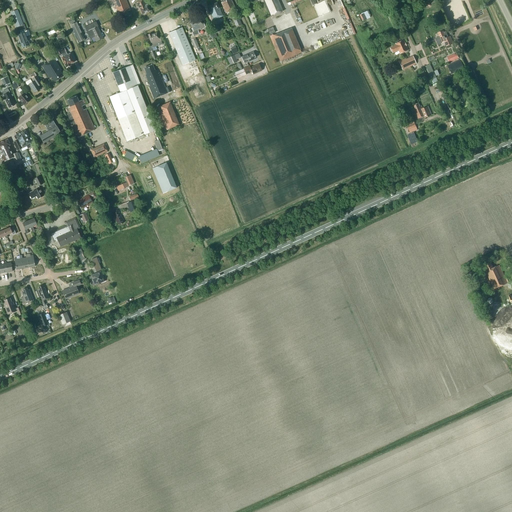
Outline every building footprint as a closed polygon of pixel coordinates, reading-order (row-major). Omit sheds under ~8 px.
[(131,11),(126,0),(111,0),(116,10),(117,10),(118,14),(120,14),(122,19),(130,16),(128,12),(131,11)] [(150,12),(147,5),(146,6),(145,4),(146,4),(143,0),(140,0),(141,1),(136,2),(139,10),(140,9),(143,15),(150,12)] [(221,0),(222,2),(221,3),(226,13),(235,9),(231,0),(221,0)] [(263,0),(269,14),(270,17),(284,11),(279,0),(263,0)] [(223,16),(216,3),(208,7),(211,12),(210,13),(214,20),(223,16)] [(23,25),(19,15),(17,10),(11,12),(18,32),(17,32),(23,48),(30,45),(26,36),(30,35),(28,30),(27,31),(24,24),(23,25)] [(200,18),(190,22),(193,32),(205,27),(203,23),(202,24),(200,18)] [(96,21),(84,27),(90,39),(94,37),(96,41),(103,38),(98,27),(98,26),(96,21)] [(76,23),(71,25),(80,43),(85,40),(76,22),(76,23)] [(213,28),(215,33),(221,31),(219,25),(213,28)] [(273,27),(267,29),(269,33),(270,36),(280,61),(282,61),(302,53),(292,28),(274,35),(273,35),(275,34),(274,30),(273,27)] [(182,66),(196,60),(182,28),(169,33),(182,66)] [(437,43),(440,42),(441,43),(445,42),(447,46),(454,43),(450,36),(447,38),(445,33),(444,34),(443,31),(438,33),(439,37),(435,38),(437,43)] [(152,44),(146,47),(148,53),(150,52),(153,51),(154,50),(153,48),(163,44),(160,38),(159,38),(157,33),(152,35),(151,34),(148,35),(152,44)] [(195,38),(191,40),(197,52),(201,51),(195,38)] [(408,50),(406,45),(404,40),(395,43),(396,44),(392,46),(392,47),(390,47),(393,53),(398,50),(400,53),(401,53),(408,50)] [(74,62),(70,54),(67,55),(64,48),(58,51),(60,54),(61,54),(63,57),(62,58),(67,67),(71,65),(70,64),(74,62)] [(252,53),(245,56),(241,57),(244,64),(254,59),(254,58),(256,57),(254,54),(252,54),(252,53)] [(455,53),(446,57),(448,62),(458,58),(455,53)] [(231,65),(238,62),(235,55),(228,58),(231,65)] [(403,70),(417,64),(413,56),(406,59),(405,58),(399,61),(403,70)] [(63,76),(60,71),(61,71),(54,59),(43,66),(50,78),(52,76),(55,81),(63,76)] [(460,60),(448,66),(451,71),(458,67),(459,70),(464,68),(460,60)] [(436,77),(430,63),(425,66),(431,79),(436,77)] [(261,71),(259,64),(250,68),(250,66),(243,69),(246,75),(252,72),(253,75),(261,71)] [(154,131),(137,86),(140,84),(132,65),(113,72),(116,80),(116,81),(116,83),(117,83),(118,83),(121,92),(109,97),(127,141),(154,131)] [(166,88),(160,73),(158,74),(156,71),(155,71),(153,65),(144,68),(147,75),(146,75),(150,86),(149,87),(154,99),(171,92),(169,87),(166,88)] [(34,81),(32,82),(30,79),(26,82),(26,83),(27,85),(29,85),(34,93),(41,88),(39,86),(37,83),(40,81),(36,75),(32,78),(34,81)] [(7,77),(1,80),(4,86),(10,83),(7,77)] [(30,100),(22,91),(20,88),(18,90),(20,92),(19,93),(21,95),(18,98),(24,105),(30,100)] [(8,89),(2,92),(4,95),(7,101),(6,101),(9,108),(15,105),(8,93),(10,92),(8,89)] [(67,115),(77,138),(94,130),(81,101),(79,102),(76,96),(67,100),(70,107),(68,108),(71,113),(67,115)] [(169,129),(169,130),(180,125),(170,102),(155,108),(165,131),(169,129)] [(432,115),(428,106),(422,109),(421,107),(420,107),(419,104),(414,106),(416,111),(413,112),(413,113),(414,115),(415,116),(416,115),(418,119),(425,117),(425,118),(432,115)] [(43,143),(57,135),(61,133),(57,126),(56,127),(51,118),(43,123),(48,131),(39,137),(41,139),(37,141),(42,149),(45,147),(43,143)] [(418,130),(414,121),(406,124),(410,133),(418,130)] [(25,130),(20,133),(26,145),(28,149),(32,147),(32,146),(30,143),(27,136),(28,136),(25,130)] [(18,140),(13,142),(18,151),(21,149),(23,151),(28,149),(26,145),(20,133),(15,135),(18,140)] [(22,164),(17,152),(12,154),(9,146),(10,145),(7,140),(0,142),(0,151),(4,161),(13,158),(16,166),(22,164)] [(162,149),(159,140),(154,142),(158,151),(162,149)] [(95,158),(108,152),(107,151),(104,144),(91,150),(94,157),(95,158)] [(177,188),(167,163),(153,168),(163,193),(177,188)] [(113,177),(117,186),(116,187),(118,191),(133,184),(130,176),(126,177),(125,174),(121,176),(121,174),(113,177)] [(35,179),(39,186),(45,183),(43,181),(41,181),(39,177),(35,179)] [(40,188),(29,194),(31,199),(36,196),(38,199),(44,196),(40,188)] [(94,192),(88,195),(79,201),(82,208),(92,202),(91,200),(97,197),(94,192)] [(134,200),(127,203),(131,212),(137,210),(134,200)] [(122,221),(123,221),(118,210),(112,213),(117,223),(118,223),(120,225),(123,223),(122,221)] [(89,220),(86,213),(80,215),(83,222),(89,220)] [(81,238),(77,229),(80,227),(76,218),(65,222),(67,226),(49,233),(54,243),(57,241),(60,247),(81,238)] [(34,219),(28,221),(31,228),(30,228),(32,232),(34,231),(33,227),(37,225),(34,219)] [(31,228),(28,221),(22,223),(25,230),(24,230),(26,234),(28,233),(27,229),(30,228),(31,228)] [(6,236),(7,235),(12,233),(13,235),(16,234),(13,228),(10,229),(10,228),(4,230),(6,236)] [(28,268),(27,258),(22,259),(22,255),(20,256),(22,269),(28,268)] [(20,256),(19,256),(17,256),(17,258),(14,259),(16,270),(22,269),(20,256)] [(101,270),(96,258),(91,260),(96,272),(101,270)] [(500,265),(493,267),(491,262),(485,265),(486,267),(485,268),(488,274),(487,274),(494,290),(511,282),(509,276),(506,277),(500,265)] [(101,272),(93,276),(96,284),(104,281),(101,272)] [(80,285),(79,281),(73,284),(74,287),(64,291),(67,299),(78,294),(76,287),(80,285)] [(45,304),(44,300),(49,298),(47,294),(44,288),(43,288),(42,286),(38,287),(39,290),(37,291),(43,305),(45,304)] [(21,293),(23,297),(21,298),(22,300),(24,299),(25,303),(33,300),(29,290),(27,291),(26,288),(22,290),(23,292),(21,293)] [(22,315),(20,308),(15,309),(14,305),(12,306),(10,299),(3,301),(4,304),(3,305),(7,315),(17,311),(19,316),(22,315)] [(66,311),(58,314),(63,326),(70,323),(66,311)] [(49,325),(44,313),(38,316),(43,327),(49,325)]
